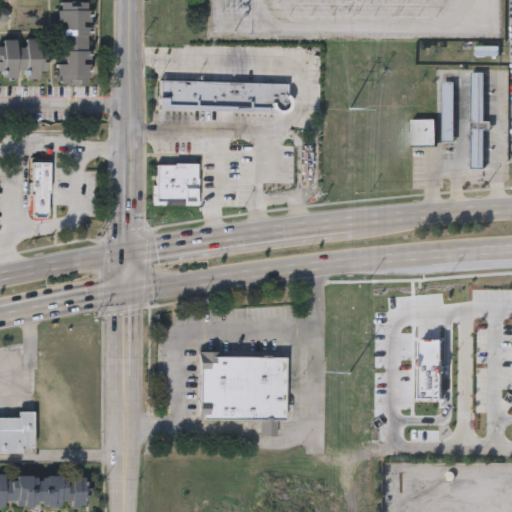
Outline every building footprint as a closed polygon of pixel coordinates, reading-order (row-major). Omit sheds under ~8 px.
[(88,0),(87,82),(56,81),(56,0),(88,0)] [(0,38),(44,37),(45,76),(0,76),(0,38)] [(473,166),(473,71),(486,71),(486,166),(473,166)] [(159,80),(287,82),(287,110),(158,109),(159,80)] [(442,140),(442,81),(454,81),(454,140),(442,140)] [(412,118),(437,118),(437,144),(412,144),(412,118)] [(302,177),(302,145),(310,145),(310,177),(302,177)] [(152,204),(152,164),(196,164),(196,204),(152,204)] [(53,214),(45,218),(37,215),(36,205),(27,201),(27,189),(34,190),(31,176),(53,176),(53,214)] [(284,354),(283,420),(275,420),(275,434),(259,434),(259,420),(197,419),(198,353),(284,354)] [(32,452),(0,451),(0,417),(17,417),(17,409),(32,409),(32,452)] [(0,474),(86,474),(86,506),(0,506),(0,474)]
